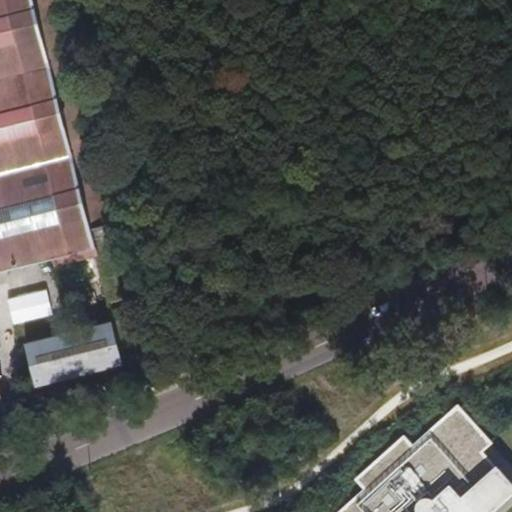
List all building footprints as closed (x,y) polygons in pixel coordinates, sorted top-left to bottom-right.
[(0,0),(0,75),(66,58),(51,0),(0,0)] [(0,173),(88,151),(66,58),(0,75),(0,173)] [(106,224),(88,151),(0,173),(0,270),(14,267),(53,257),(55,267),(98,256),(91,228),(106,224)] [(6,300),(12,325),(51,315),(44,290),(6,300)] [(112,321),(25,342),(36,387),(124,365),(112,321)] [(143,371),(137,373),(142,383),(152,383),(157,374),(151,366),(141,366),(143,371)] [(495,511),(511,497),(511,485),(484,454),(494,445),(492,443),(460,408),(418,445),(410,436),(357,482),(366,492),(342,511),(495,511)]
